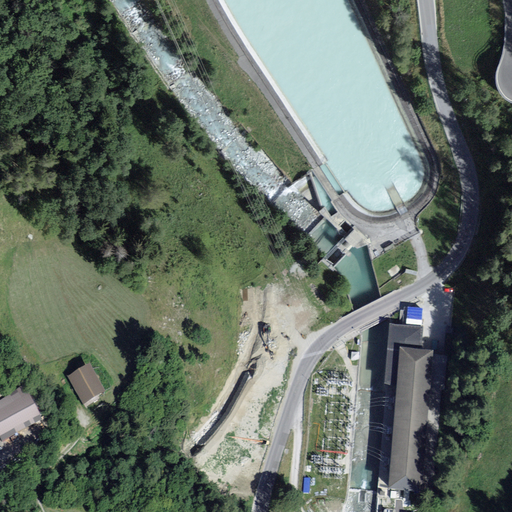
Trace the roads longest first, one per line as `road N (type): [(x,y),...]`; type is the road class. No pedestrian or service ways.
road 1 (tertiary): [(425,0),(435,75),(468,176),(466,230),(439,273),(313,352),(260,511)]
road 2 (track): [(42,511),(30,477),(76,443),(84,412)]
